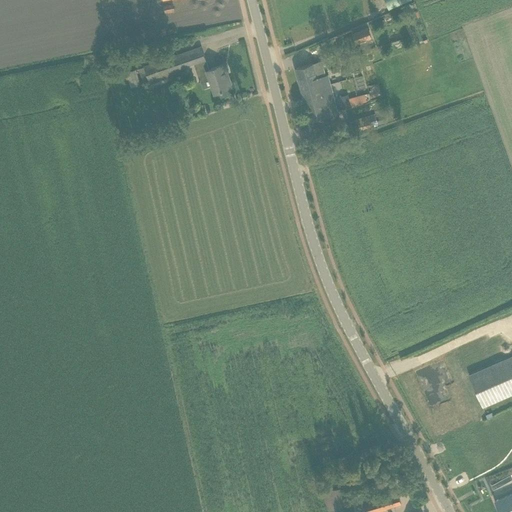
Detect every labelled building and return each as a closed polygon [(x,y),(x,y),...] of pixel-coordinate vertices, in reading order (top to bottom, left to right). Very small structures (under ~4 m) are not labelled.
[(382,0),(387,9),(406,0),(382,0)] [(367,28),(352,33),(355,42),(369,37),(371,36),(367,28)] [(111,54),(114,63),(156,51),(154,43),(111,54)] [(144,67),(138,69),(143,84),(149,82),(151,87),(188,73),(187,69),(194,66),(200,80),(198,81),(199,82),(200,82),(202,89),(212,86),(214,93),(232,87),(224,64),(208,70),(200,47),(191,50),(144,67)] [(333,119),(340,118),(328,74),(317,77),(313,63),(295,68),(312,129),(334,123),(333,119)] [(126,73),(131,88),(141,85),(136,70),(126,73)] [(371,88),(369,88),(371,98),(380,96),(381,96),(378,84),(371,86),(371,88)] [(353,100),(340,103),(342,110),(355,106),(353,100)] [(371,126),(368,115),(356,119),(356,120),(349,122),(352,132),(371,126)] [(511,354),(469,374),(483,406),(511,393),(511,354)] [(424,383),(415,387),(422,403),(424,402),(431,417),(446,410),(446,409),(453,405),(445,387),(440,389),(434,376),(423,382),(424,383)] [(498,414),(471,429),(476,437),(502,423),(498,414)] [(461,447),(453,452),(465,473),(467,472),(468,475),(475,471),(474,468),(482,464),(470,440),(460,445),(461,447)] [(323,491),(328,511),(336,511),(353,507),(346,484),(323,491)] [(511,511),(511,493),(494,501),(499,511),(511,511)] [(363,504),(365,511),(380,511),(385,509),(385,508),(400,504),(397,494),(363,504)]
